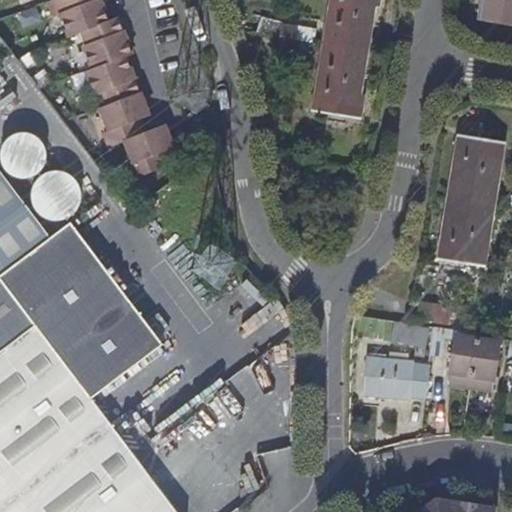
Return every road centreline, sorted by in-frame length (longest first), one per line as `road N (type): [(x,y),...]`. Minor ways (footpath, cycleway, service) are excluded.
road 1 (residential): [(202,0),(231,80),(260,230),(293,272),(327,291)]
road 2 (residential): [(327,291),(364,265),(389,232),(422,60)]
road 3 (residential): [(329,495),(327,291)]
road 4 (residential): [(329,495),(415,459),(511,458)]
